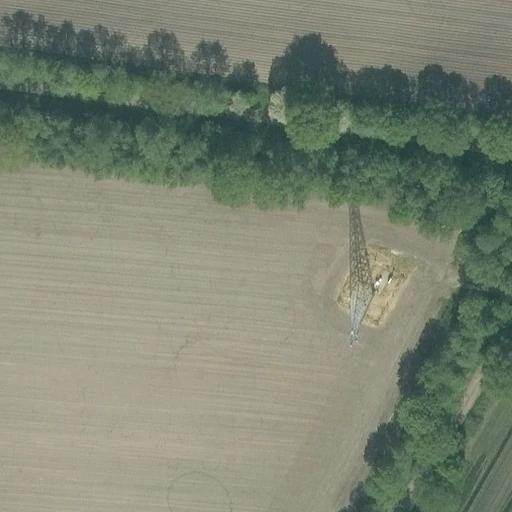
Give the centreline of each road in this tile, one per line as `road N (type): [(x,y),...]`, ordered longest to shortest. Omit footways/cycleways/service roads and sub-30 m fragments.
road 1 (track): [(511,149),(0,84)]
road 2 (track): [(511,323),(404,511)]
